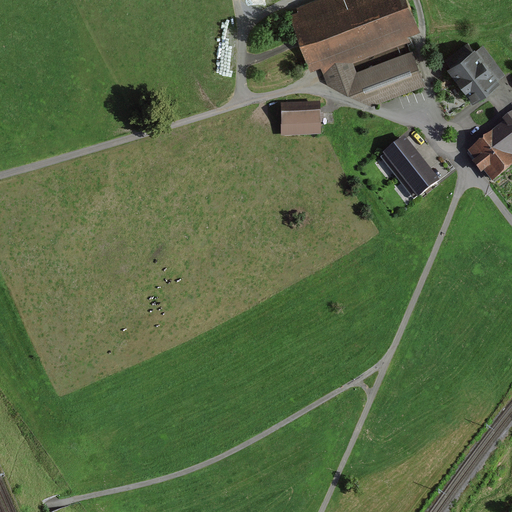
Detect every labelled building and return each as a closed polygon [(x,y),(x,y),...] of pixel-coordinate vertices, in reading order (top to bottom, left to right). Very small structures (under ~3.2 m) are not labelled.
[(298,11),(291,14),(311,69),(322,65),(327,81),(373,103),(426,84),(413,51),(357,72),(354,63),(412,42),(409,35),(420,31),(408,0),(313,0),(297,6),(298,11)] [(498,78),(474,47),(449,66),(473,96),(498,78)] [(281,105),(282,135),(322,134),(321,104),(281,105)] [(511,116),(469,150),(478,161),(475,163),(483,174),(486,172),(494,182),(511,168),(511,116)] [(405,138),(385,153),(418,196),(438,181),(405,138)]
